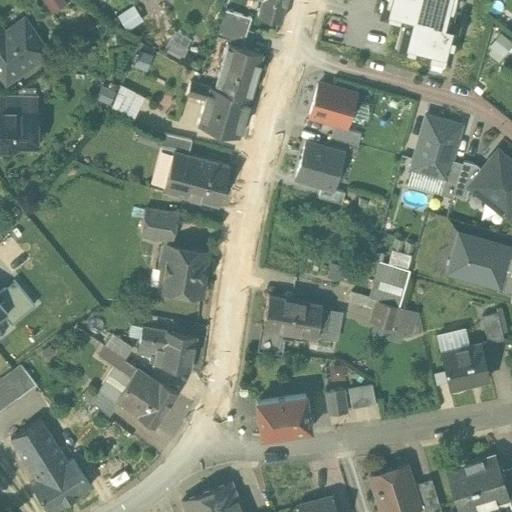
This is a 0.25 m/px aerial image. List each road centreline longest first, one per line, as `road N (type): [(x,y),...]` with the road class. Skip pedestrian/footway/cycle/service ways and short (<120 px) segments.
road 1 (secondary): [(180,462),(208,421),(242,227),(289,54)]
road 2 (residential): [(180,462),(511,410)]
road 3 (residential): [(289,54),(465,100),(511,136)]
